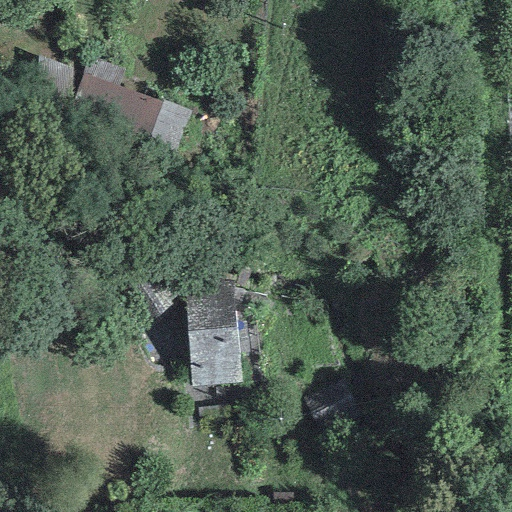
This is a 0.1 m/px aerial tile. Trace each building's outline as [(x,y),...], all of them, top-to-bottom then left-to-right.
[(89,55),(72,108),(176,152),(190,112),(163,100),(162,103),(118,86),(124,70),(89,55)] [(38,98),(72,98),(72,69),(38,56),(38,98)] [(110,238),(98,239),(99,256),(111,256),(110,238)] [(178,301),(154,266),(109,302),(134,332),(178,301)] [(183,281),(191,386),(241,383),(233,277),(183,281)] [(342,380),(303,398),(315,423),(353,405),(342,380)]
